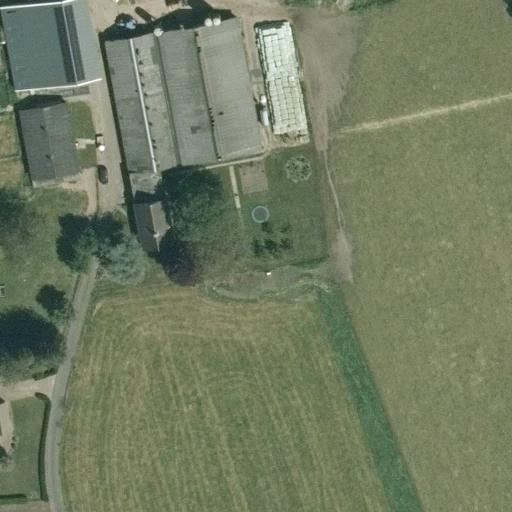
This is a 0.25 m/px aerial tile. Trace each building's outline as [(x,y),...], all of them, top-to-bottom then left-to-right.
[(77,0),(36,0),(0,7),(15,90),(91,76),(77,0)] [(134,202),(164,197),(159,166),(260,148),(236,18),(105,42),(116,99),(129,171),(134,202)] [(66,103),(19,111),(31,178),(78,169),(66,103)] [(165,197),(164,197),(134,202),(134,203),(142,246),(173,241),(165,197)] [(307,239),(250,249),(252,260),(309,251),(307,239)] [(0,430),(9,429),(4,402),(0,402),(0,430)]
